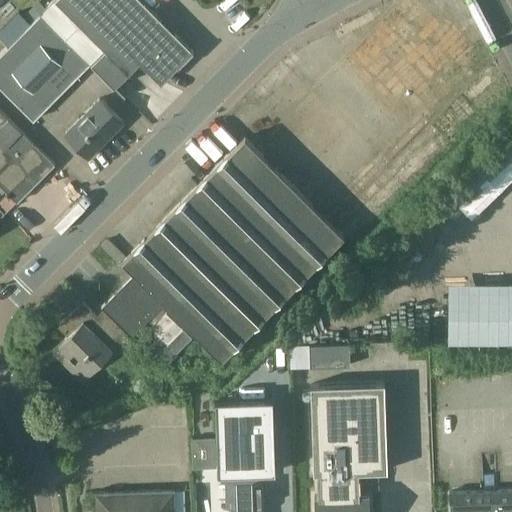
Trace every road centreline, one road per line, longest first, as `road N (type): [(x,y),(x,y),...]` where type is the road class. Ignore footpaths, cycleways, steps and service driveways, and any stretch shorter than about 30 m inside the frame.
road 1 (unclassified): [(0,307),(251,56),(315,9)]
road 2 (tertiary): [(44,511),(29,445),(0,380)]
